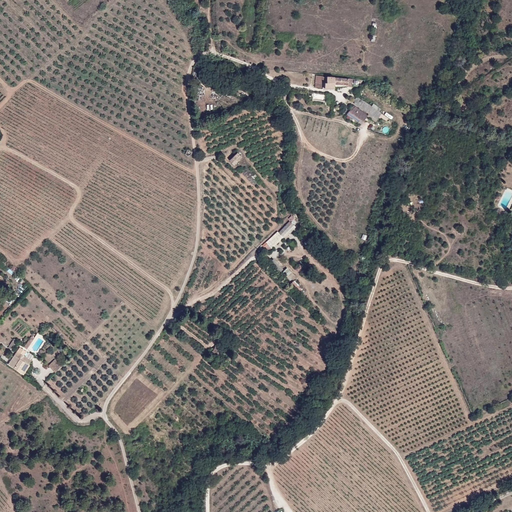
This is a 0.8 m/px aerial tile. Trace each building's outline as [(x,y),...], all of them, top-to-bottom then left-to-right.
[(316,75),(315,86),(322,87),(323,82),(323,76),(316,75)] [(327,84),(327,87),(336,87),(336,77),(329,76),(328,84),(327,84)] [(353,78),(336,77),(336,87),(346,86),(352,86),(353,78)] [(378,119),(382,113),(357,97),(356,98),(355,101),(354,103),(369,113),(378,119)] [(367,116),(368,115),(353,105),(349,111),(361,119),(364,121),(367,116)] [(359,123),(361,119),(349,111),(347,115),(359,123)] [(367,116),(376,122),(378,119),(369,113),(368,115),(367,116)] [(238,152),(231,160),(235,164),(242,157),(238,152)] [(283,237),(294,225),(290,221),(279,232),(283,237)] [(296,227),(294,225),(283,237),(284,237),(285,238),(296,227)] [(284,237),(283,237),(279,232),(278,231),(263,247),(269,252),(284,237)] [(14,338),(8,347),(12,349),(17,340),(14,338)] [(27,349),(33,340),(30,338),(24,347),(27,349)] [(218,343),(212,352),(220,358),(223,353),(222,352),(225,348),(218,343)] [(20,347),(8,364),(23,374),(30,365),(29,364),(31,361),(23,355),(25,352),(26,351),(20,347)] [(33,358),(25,352),(23,355),(31,361),(33,358)] [(62,366),(55,359),(49,365),(56,372),(62,366)]
